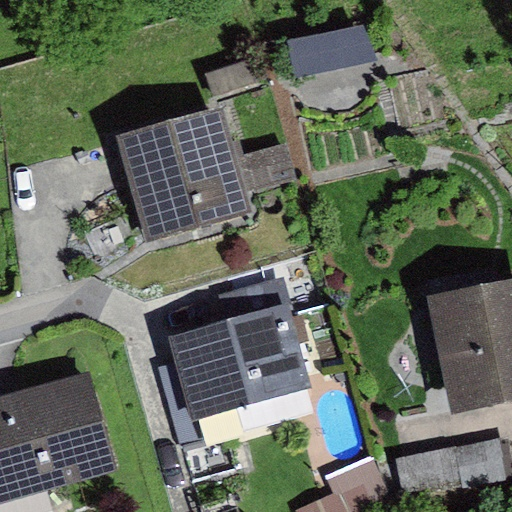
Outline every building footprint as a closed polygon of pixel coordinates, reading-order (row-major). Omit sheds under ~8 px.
[(367,29),(290,43),(295,74),(372,60),(367,29)] [(218,99),(118,131),(151,235),(251,204),(247,193),(230,138),(218,99)] [(240,136),(230,138),(247,193),(298,178),(287,141),(245,153),(240,136)] [(511,270),(427,288),(452,408),(507,397),(511,395),(511,270)] [(287,299),(172,330),(180,361),(157,367),(179,447),(317,410),(287,299)] [(0,502),(121,468),(92,366),(0,392),(0,502)] [(511,460),(507,435),(399,455),(406,491),(511,471),(511,460)] [(336,493),(300,508),(301,511),(362,511),(393,500),(374,454),(328,473),(336,493)]
